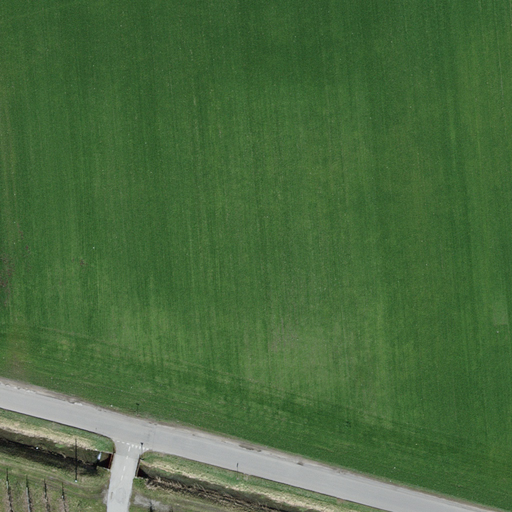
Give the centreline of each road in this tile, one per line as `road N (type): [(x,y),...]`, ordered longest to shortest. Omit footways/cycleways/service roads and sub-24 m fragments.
road 1 (tertiary): [(434,511),(130,433)]
road 2 (track): [(3,394),(12,361),(11,260),(0,126)]
road 3 (tertiary): [(130,433),(0,393)]
